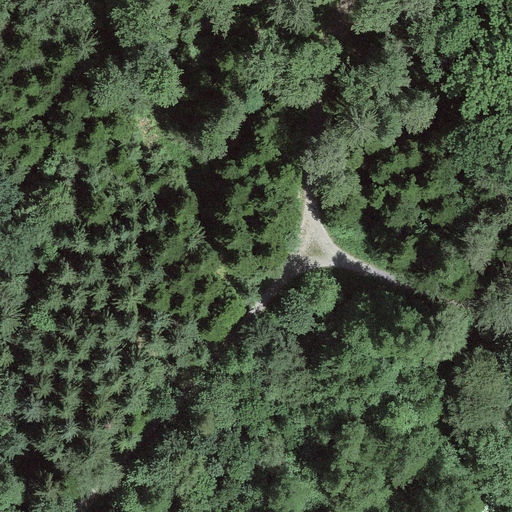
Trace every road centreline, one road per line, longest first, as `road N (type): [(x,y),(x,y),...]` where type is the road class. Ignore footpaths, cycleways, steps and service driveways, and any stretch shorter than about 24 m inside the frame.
road 1 (track): [(86,511),(291,274),(307,242),(332,0)]
road 2 (track): [(307,242),(431,293),(511,313)]
